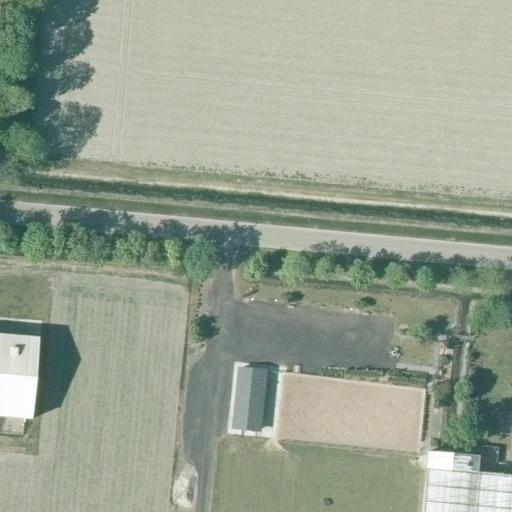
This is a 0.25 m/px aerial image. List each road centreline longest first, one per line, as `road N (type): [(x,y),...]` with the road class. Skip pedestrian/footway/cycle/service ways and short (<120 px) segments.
road 1 (unclassified): [(511,267),(0,219)]
road 2 (track): [(230,241),(201,511)]
